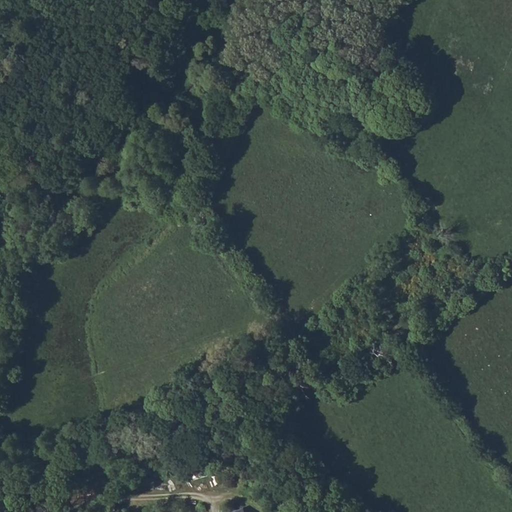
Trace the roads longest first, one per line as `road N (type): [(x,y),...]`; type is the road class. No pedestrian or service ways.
road 1 (track): [(511,267),(340,376),(318,367),(216,218),(144,194),(120,177)]
road 2 (unclassified): [(301,511),(250,426),(318,367)]
